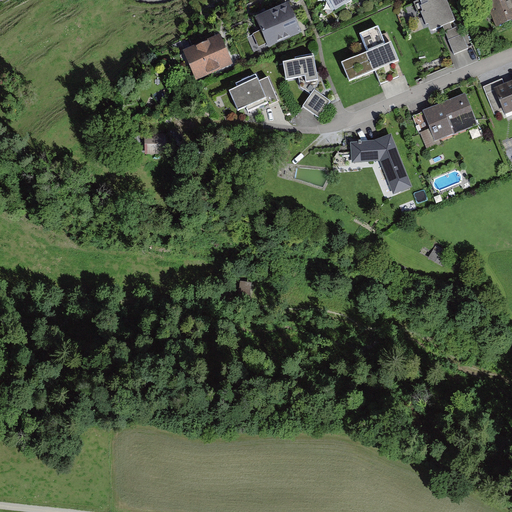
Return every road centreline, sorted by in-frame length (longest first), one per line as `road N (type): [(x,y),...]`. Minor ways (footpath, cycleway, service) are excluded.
road 1 (residential): [(511,54),(345,122)]
road 2 (track): [(0,500),(120,511)]
